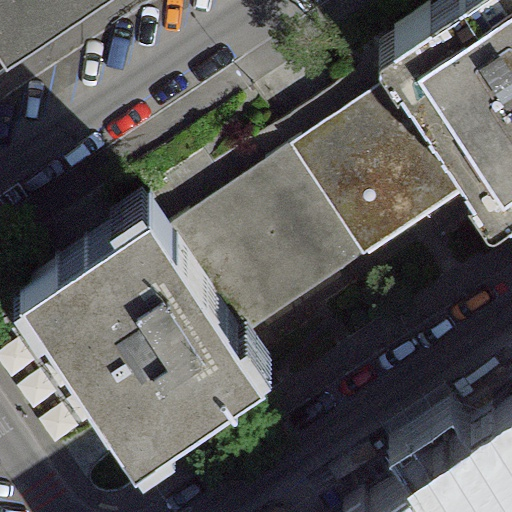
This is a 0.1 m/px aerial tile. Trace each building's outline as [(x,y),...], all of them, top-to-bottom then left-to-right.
[(106,0),(0,0),(0,51),(8,64),(106,0)] [(385,40),(403,66),(476,176),(495,202),(506,202),(511,197),(511,0),(430,0),(386,30),(385,40)] [(0,51),(0,70),(8,64),(0,51)] [(403,66),(171,219),(246,329),(476,176),(403,66)] [(151,190),(24,276),(137,445),(265,358),(246,329),(171,219),(151,190)] [(511,511),(511,413),(420,475),(445,511),(511,511)] [(445,511),(420,475),(364,511),(445,511)]
